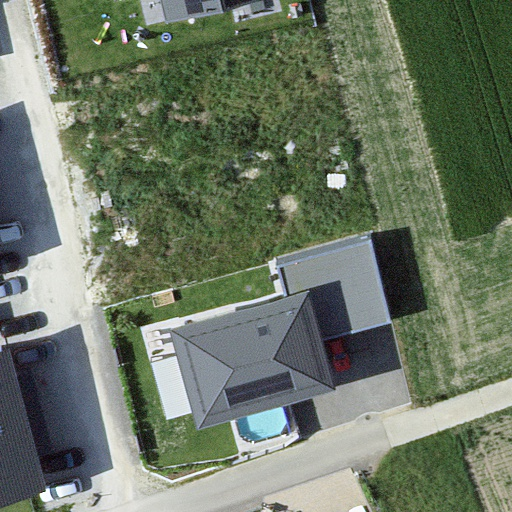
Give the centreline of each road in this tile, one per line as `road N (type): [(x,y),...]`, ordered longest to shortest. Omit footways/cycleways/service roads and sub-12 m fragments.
road 1 (residential): [(161,511),(382,436)]
road 2 (track): [(382,436),(511,392)]
